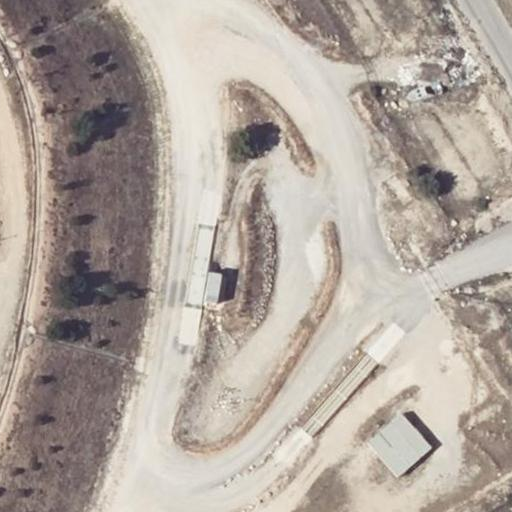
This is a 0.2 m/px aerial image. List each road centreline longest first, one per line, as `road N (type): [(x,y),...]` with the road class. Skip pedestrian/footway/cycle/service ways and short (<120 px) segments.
road 1 (track): [(273,511),(424,346),(427,322),(405,289),(379,273),(359,232),(339,136),(297,74),(250,28),(183,9)]
road 2 (track): [(511,240),(350,320),(242,457),(206,474),(140,465)]
road 3 (track): [(0,111),(14,208),(0,315)]
